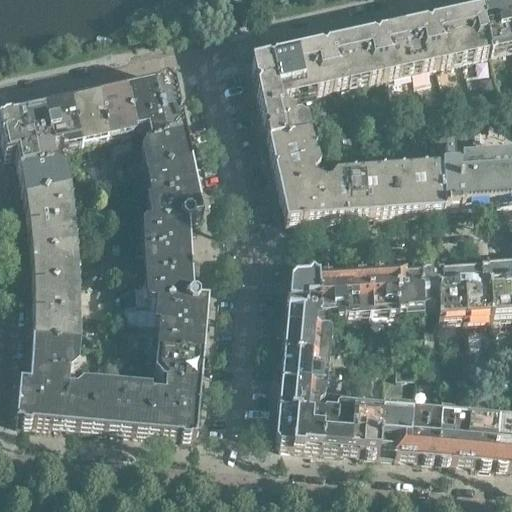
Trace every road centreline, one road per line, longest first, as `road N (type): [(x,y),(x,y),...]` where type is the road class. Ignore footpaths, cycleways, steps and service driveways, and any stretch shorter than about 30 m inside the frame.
road 1 (residential): [(473,0),(204,59)]
road 2 (residential): [(248,271),(511,252)]
road 3 (tertiary): [(487,511),(230,488)]
road 4 (tertiary): [(230,488),(0,465)]
road 5 (residential): [(230,488),(248,271)]
road 6 (residential): [(204,59),(248,271)]
road 7 (residential): [(0,185),(18,366),(1,389)]
road 8 (residential): [(0,107),(204,59)]
